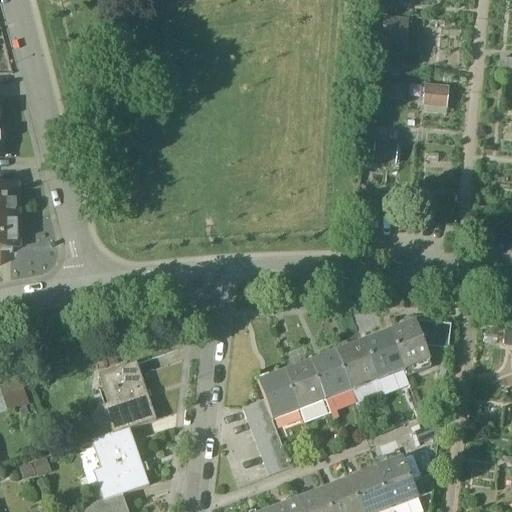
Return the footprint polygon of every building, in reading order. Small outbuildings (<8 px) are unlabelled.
[(409,21),(383,19),(381,41),(407,44),(409,21)] [(511,61),(500,60),(499,74),(511,75),(511,61)] [(449,89),(423,87),(422,109),(447,111),(449,89)] [(398,148),(374,146),(372,164),(396,167),(398,148)] [(0,218),(18,218),(19,218),(18,187),(0,186),(0,218)] [(18,218),(0,218),(0,250),(19,250),(18,218)] [(415,324),(387,334),(402,373),(430,362),(415,324)] [(511,331),(504,332),(503,347),(511,347),(511,331)] [(387,334),(361,344),(376,383),(402,373),(387,334)] [(361,344),(335,354),(350,393),(376,383),(361,344)] [(335,354),(309,364),(324,403),(350,393),(335,354)] [(309,364),(283,375),(298,413),(324,403),(309,364)] [(156,422),(136,365),(98,378),(118,435),(128,432),(156,422)] [(283,375),(256,385),(263,402),(268,414),(271,424),(298,413),(283,375)] [(263,402),(241,411),(246,423),(268,414),(263,402)] [(268,414),(246,423),(250,434),(272,425),(271,424),(268,414)] [(272,425),(250,434),(254,445),(276,436),(272,425)] [(118,435),(91,445),(101,473),(97,475),(107,502),(121,498),(148,488),(128,432),(118,435)] [(276,436),(254,445),(259,456),(281,448),(276,436)] [(281,448),(259,456),(263,467),(285,459),(281,448)] [(285,459),(263,467),(267,479),(290,470),(285,459)] [(20,464),(22,478),(49,474),(47,460),(20,464)] [(402,461),(375,471),(390,510),(417,500),(402,461)] [(375,471),(349,481),(360,511),(385,511),(390,510),(375,471)] [(360,511),(349,481),(323,492),(330,511),(360,511)] [(330,511),(323,492),(297,502),(300,511),(330,511)] [(107,502),(84,510),(84,511),(126,511),(121,498),(107,502)] [(300,511),(297,502),(271,511),(270,511),(300,511)]
